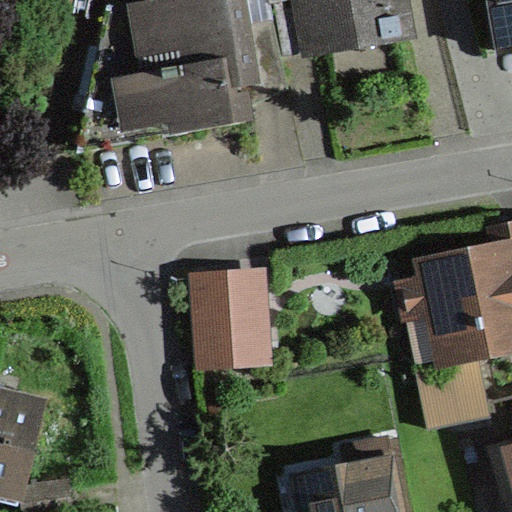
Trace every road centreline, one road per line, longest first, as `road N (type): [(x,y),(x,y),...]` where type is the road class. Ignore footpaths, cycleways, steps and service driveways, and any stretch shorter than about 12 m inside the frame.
road 1 (residential): [(126,236),(511,173)]
road 2 (residential): [(164,511),(126,236)]
road 3 (residential): [(0,255),(126,236)]
